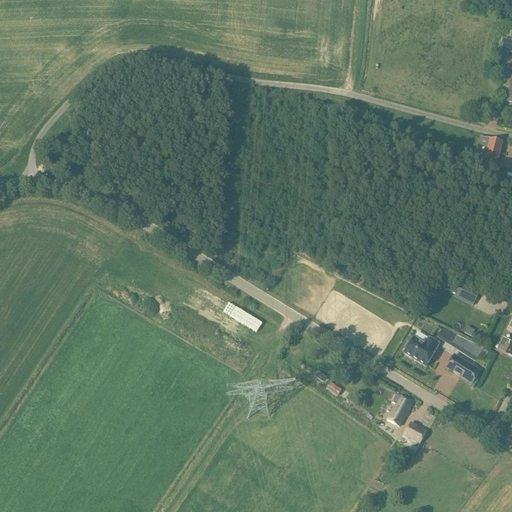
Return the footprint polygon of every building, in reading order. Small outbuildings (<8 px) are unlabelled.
[(511,53),(511,34),(509,43),(503,41),(500,51),(499,57),(507,58),(508,52),(511,53)] [(502,143),(479,138),(474,160),(496,165),(502,143)] [(480,290),(462,282),(454,298),(472,306),(480,290)] [(199,309),(208,294),(198,288),(189,303),(199,309)] [(511,357),(511,319),(508,327),(511,329),(511,338),(510,342),(502,338),(496,350),(511,357)] [(457,337),(452,345),(461,351),(467,341),(457,337)] [(405,351),(403,354),(412,360),(413,358),(426,366),(435,352),(434,352),(438,345),(428,339),(424,345),(413,338),(409,344),(408,343),(403,350),(405,351)] [(479,372),(453,356),(446,368),(472,384),(479,372)] [(315,376),(323,383),(327,377),(319,371),(315,376)] [(341,391),(329,383),(325,390),(337,398),(341,391)] [(413,403),(396,394),(392,403),(396,405),(387,421),(399,427),(405,416),(407,417),(413,403)] [(426,432),(410,423),(403,436),(419,444),(426,432)]
